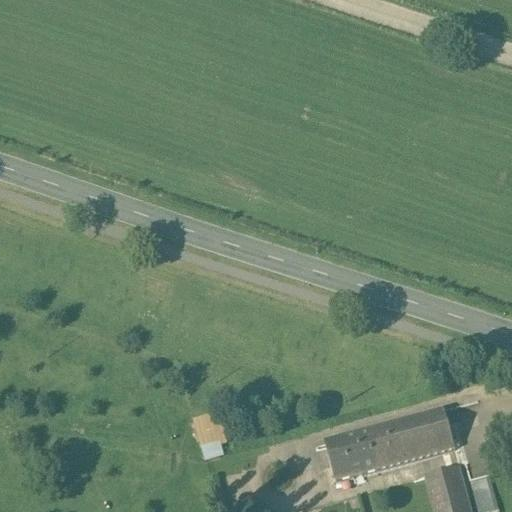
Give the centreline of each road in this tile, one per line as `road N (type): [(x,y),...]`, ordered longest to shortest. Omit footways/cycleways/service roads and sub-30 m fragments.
road 1 (secondary): [(511,336),(0,170)]
road 2 (track): [(341,0),(511,57)]
